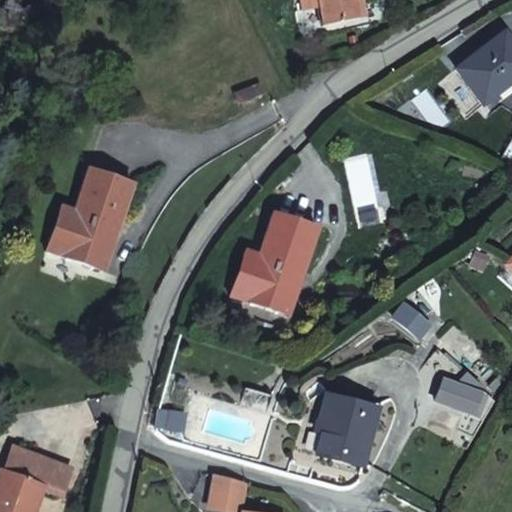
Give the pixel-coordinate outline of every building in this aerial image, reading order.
[(299,0),(302,10),(319,6),(323,26),(365,16),(361,0),(299,0)] [(511,81),(511,45),(502,32),(455,69),(483,104),(511,81)] [(257,84),(234,93),(238,102),(261,93),(257,84)] [(132,185),(88,170),(74,211),(60,206),(46,250),(95,267),(109,224),(118,227),(132,185)] [(288,316),(316,229),(271,215),(257,257),(243,253),(229,298),(288,316)] [(109,224),(95,267),(104,270),(118,227),(109,224)] [(425,325),(400,304),(389,317),(415,338),(425,325)] [(375,411),(323,398),(316,424),(322,426),(314,456),(361,468),(375,411)] [(176,414),(162,411),(157,432),(170,436),(176,414)] [(0,511),(34,511),(43,487),(61,494),(70,469),(11,447),(2,471),(0,469),(0,511)]
